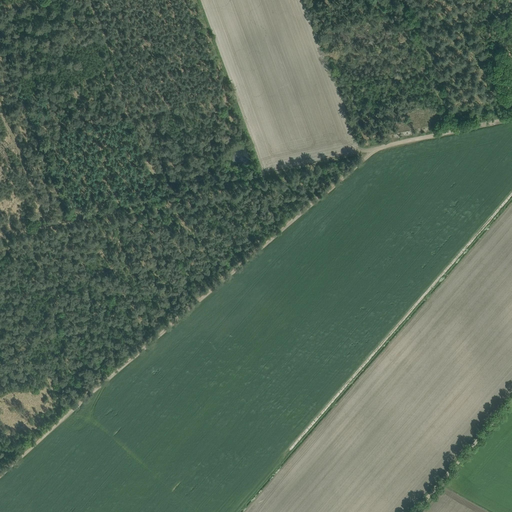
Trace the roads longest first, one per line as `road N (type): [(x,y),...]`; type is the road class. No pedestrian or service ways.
road 1 (track): [(372,149),(0,475)]
road 2 (track): [(372,149),(0,235)]
road 3 (track): [(289,451),(511,196)]
road 4 (track): [(90,0),(157,198)]
road 5 (track): [(415,511),(511,400)]
road 6 (track): [(403,0),(453,130)]
